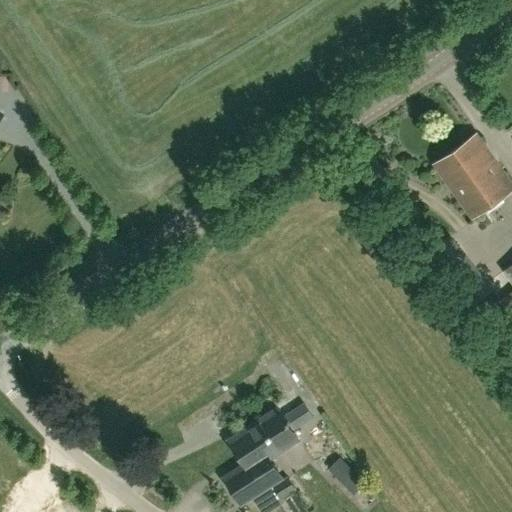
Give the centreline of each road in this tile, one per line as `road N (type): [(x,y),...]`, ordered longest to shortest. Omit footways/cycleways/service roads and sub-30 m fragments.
road 1 (tertiary): [(0,352),(427,67),(509,0)]
road 2 (residential): [(147,511),(78,459),(0,370)]
